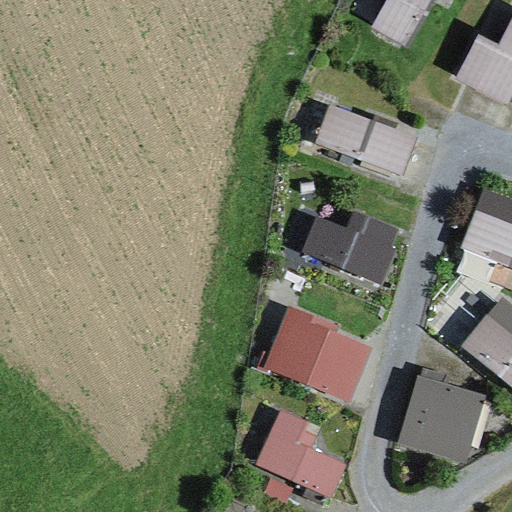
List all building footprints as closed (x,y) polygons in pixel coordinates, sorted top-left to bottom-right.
[(358,0),(354,10),(415,39),(432,0),(358,0)] [(511,101),(511,23),(503,41),(481,29),(457,72),(511,101)] [(319,143),(406,176),(422,135),(334,102),(319,143)] [(511,197),(489,187),(463,246),(511,266),(511,197)] [(394,277),(403,223),(358,216),(357,226),(311,219),(304,263),(394,277)] [(511,300),(504,295),(465,348),(511,382),(511,300)] [(357,400),(377,339),(285,309),(265,369),(357,400)] [(470,463),(492,397),(423,374),(401,441),(470,463)] [(313,446),(323,423),(282,406),(257,465),(335,498),(350,462),(313,446)] [(255,511),(246,503),(237,511),(255,511)]
